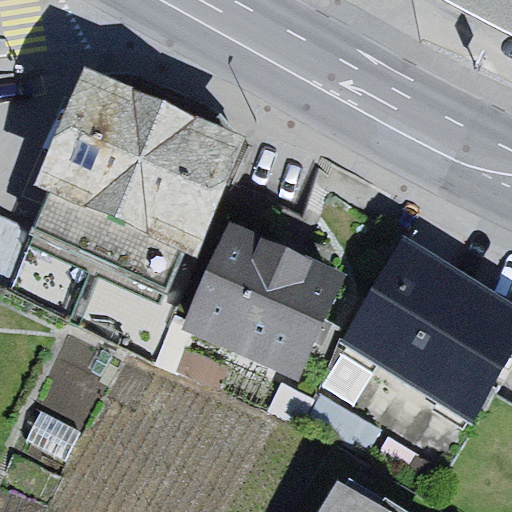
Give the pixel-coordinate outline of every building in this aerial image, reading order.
[(511,0),(460,0),(511,27),(511,0)] [(231,150),(63,86),(16,208),(184,272),(231,150)] [(174,325),(292,381),(339,283),(221,227),(174,325)] [(511,346),(511,316),(399,247),(334,351),(462,429),(511,346)] [(361,511),(329,492),(316,511),(361,511)]
